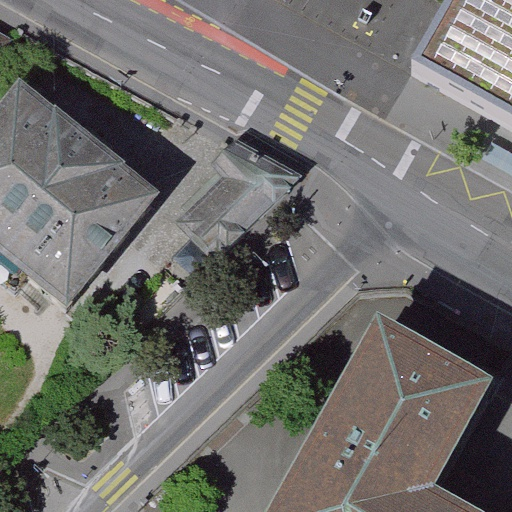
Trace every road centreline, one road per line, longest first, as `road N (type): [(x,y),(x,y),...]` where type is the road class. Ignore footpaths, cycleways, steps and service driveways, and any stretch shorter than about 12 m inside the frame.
road 1 (residential): [(85,511),(425,197)]
road 2 (tertiary): [(425,197),(77,0)]
